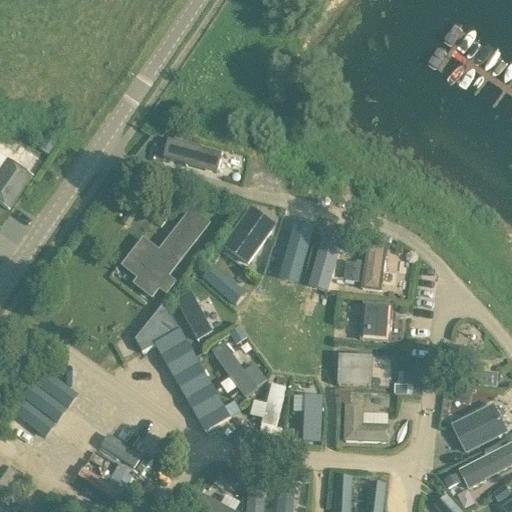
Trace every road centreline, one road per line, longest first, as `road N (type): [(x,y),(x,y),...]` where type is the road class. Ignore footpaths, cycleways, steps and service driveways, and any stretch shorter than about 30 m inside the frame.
road 1 (residential): [(448,280),(386,229),(128,167),(99,145)]
road 2 (residential): [(206,448),(44,340),(23,345),(0,379)]
road 3 (residential): [(418,467),(206,448)]
road 4 (residential): [(418,467),(448,280)]
road 5 (unclassified): [(0,292),(99,145)]
road 6 (unclassified): [(99,145),(198,0)]
